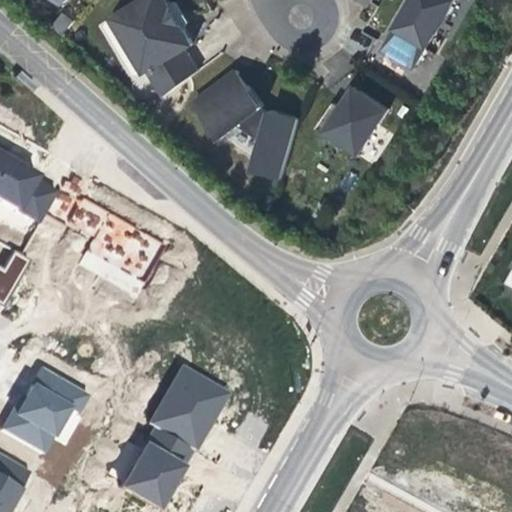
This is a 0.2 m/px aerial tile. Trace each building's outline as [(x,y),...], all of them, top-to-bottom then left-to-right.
[(146,72),(148,71),(186,49),(194,44),(178,17),(168,0),(141,0),(113,17),(146,72)] [(410,12),(406,10),(383,50),(416,69),(455,0),(413,0),(416,1),(410,12)] [(416,1),(413,0),(412,0),(409,5),(406,10),(410,12),(416,1)] [(146,72),(113,17),(109,24),(137,72),(146,72)] [(186,49),(148,71),(164,97),(202,75),(186,49)] [(243,123),(257,112),(264,106),(249,86),(237,70),(194,103),(222,139),(243,123)] [(38,88),(17,71),(11,79),(31,94),(38,88)] [(351,94),(346,102),(351,105),(361,89),(357,86),(351,94)] [(346,102),(345,101),(342,107),(334,102),(317,127),(359,156),(360,155),(359,154),(369,139),(363,136),(373,121),(379,125),(390,109),(361,89),(351,105),(346,102)] [(272,110),(269,119),(264,137),(254,170),(282,178),(300,118),(272,110)] [(269,119),(257,112),(243,123),(264,137),(269,119)] [(0,201),(37,224),(43,214),(55,193),(33,180),(36,175),(15,163),(13,167),(3,161),(5,158),(3,149),(0,147),(0,201)] [(15,163),(5,158),(3,161),(13,167),(15,163)] [(80,200),(58,188),(55,193),(43,214),(66,227),(69,222),(95,237),(87,251),(144,284),(166,246),(82,197),(80,200)] [(0,307),(0,308),(28,261),(11,251),(0,269),(0,307)] [(144,284),(87,251),(80,264),(137,296),(144,284)] [(180,367),(147,424),(153,428),(190,449),(192,451),(225,394),(180,367)] [(86,394),(40,368),(19,405),(16,404),(0,430),(40,453),(67,406),(76,412),(86,394)] [(117,410),(109,406),(103,416),(111,420),(117,410)] [(190,449),(153,428),(118,487),(155,509),(190,449)] [(59,485),(78,452),(56,439),(37,472),(59,485)] [(0,511),(4,511),(28,471),(0,454),(0,511)]
